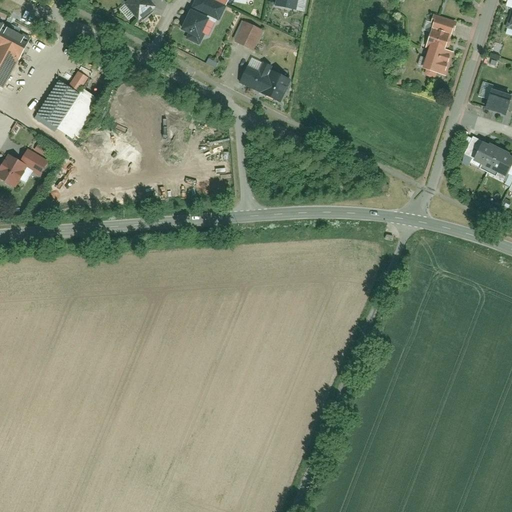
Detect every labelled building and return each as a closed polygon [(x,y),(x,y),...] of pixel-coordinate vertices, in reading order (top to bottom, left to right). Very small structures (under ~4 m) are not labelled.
[(127,0),(123,4),(138,22),(157,6),(151,0),(127,0)] [(226,6),(214,0),(194,0),(179,31),(188,35),(185,40),(198,46),(205,32),(201,30),(208,16),(219,21),(226,6)] [(295,0),(273,0),(272,5),(294,10),(295,0)] [(438,17),(432,38),(450,43),(456,22),(438,17)] [(29,37),(0,21),(0,85),(3,87),(29,37)] [(269,32),(249,24),(241,44),(261,52),(269,32)] [(450,43),(432,38),(423,71),(446,77),(455,44),(450,43)] [(251,58),(240,82),(281,102),(293,78),(251,58)] [(79,92),(89,77),(79,71),(69,86),(79,92)] [(61,80),(39,114),(58,126),(80,93),(79,92),(69,86),(61,80)] [(511,96),(492,89),(486,108),(505,114),(511,96)] [(473,163),(481,147),(471,142),(463,158),(473,163)] [(43,155),(46,150),(35,145),(33,150),(43,155)] [(511,165),(511,162),(481,147),(473,163),(472,165),(504,181),(506,178),(511,165)] [(27,148),(19,161),(27,165),(26,168),(38,175),(47,161),(27,148)] [(19,161),(7,154),(0,165),(0,179),(14,188),(26,168),(27,165),(19,161)]
